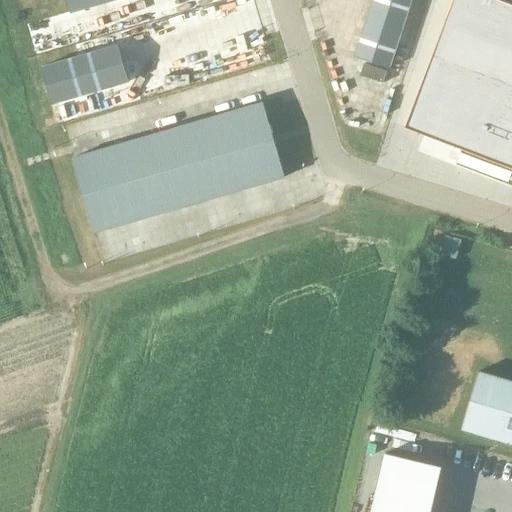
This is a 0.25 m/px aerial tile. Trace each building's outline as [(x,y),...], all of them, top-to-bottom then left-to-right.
[(65,0),(70,14),(116,0),(65,0)] [(388,69),(410,0),(372,0),(354,57),(388,69)] [(511,0),(453,0),(405,128),(511,168),(511,0)] [(117,45),(40,68),(51,105),(128,83),(117,45)] [(72,159),(82,193),(93,233),(283,177),(262,103),(72,159)] [(511,381),(477,371),(460,429),(511,444),(511,381)] [(383,454),(370,511),(430,511),(440,467),(383,454)]
